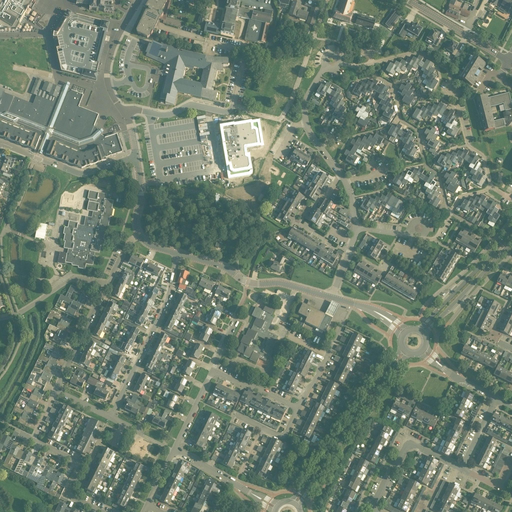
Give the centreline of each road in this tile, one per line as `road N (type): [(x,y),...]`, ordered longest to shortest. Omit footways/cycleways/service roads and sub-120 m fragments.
road 1 (residential): [(372,62),(421,52),(449,69),(468,145),(483,153),(490,186)]
road 2 (residential): [(122,111),(167,114),(188,104),(229,110),(245,49),(208,41)]
road 3 (tertiary): [(402,347),(291,502)]
road 4 (tertiary): [(298,507),(408,353)]
road 5 (residential): [(110,416),(168,302),(178,253)]
road 6 (residential): [(56,389),(138,234)]
road 7 (residential): [(451,213),(418,133),(402,122),(393,86),(372,62)]
road 8 (residential): [(332,297),(244,280),(178,253)]
road 9 (residential): [(136,157),(79,173),(0,142)]
road 10 (residential): [(374,511),(406,442),(462,468)]
road 11 (tertiary): [(511,229),(418,329)]
road 12 (tertiary): [(424,335),(511,240)]
road 13 (residential): [(101,511),(69,497),(77,461),(32,439)]
road 14 (residential): [(122,111),(108,85),(108,62),(138,0)]
